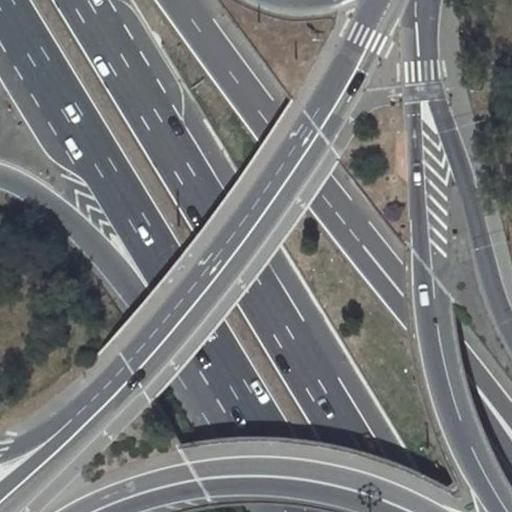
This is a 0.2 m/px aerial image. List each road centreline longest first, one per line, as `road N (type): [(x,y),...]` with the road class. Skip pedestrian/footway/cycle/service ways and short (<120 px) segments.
road 1 (trunk): [(389,511),(72,0)]
road 2 (primary): [(391,0),(320,131),(235,255),(81,427)]
road 3 (trunk): [(498,511),(455,432),(426,314),(416,189),(421,92)]
road 4 (trunk): [(0,0),(217,362)]
road 5 (trunk): [(402,511),(354,493),(240,479),(183,484),(97,511)]
road 6 (trunk): [(361,245),(183,0)]
road 7 (trunk): [(0,177),(52,205),(154,314),(217,362)]
road 8 (trunk): [(511,457),(361,245)]
road 9 (primary): [(511,332),(466,185),(421,92)]
road 10 (trunk): [(511,418),(361,245)]
road 11 (trunk): [(217,362),(310,511)]
